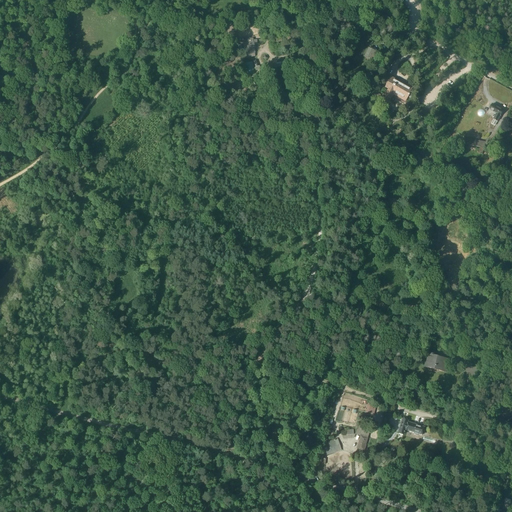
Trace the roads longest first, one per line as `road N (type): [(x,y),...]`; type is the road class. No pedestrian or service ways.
road 1 (track): [(418,511),(0,394)]
road 2 (unclassified): [(306,294),(320,234),(318,47),(334,0)]
road 3 (track): [(511,440),(257,360)]
road 4 (residential): [(306,294),(511,360)]
road 5 (residential): [(350,0),(511,86)]
road 6 (unclassified): [(229,456),(257,360),(306,294)]
